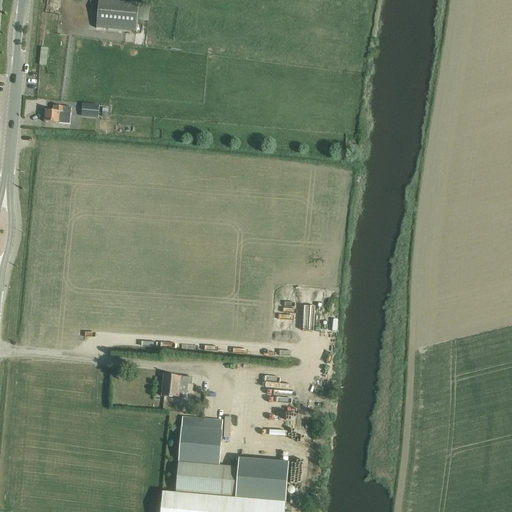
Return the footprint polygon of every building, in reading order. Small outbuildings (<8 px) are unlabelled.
[(100,0),(99,0),(96,29),(136,32),(139,4),(100,0)] [(36,47),(35,64),(43,65),(44,48),(36,47)] [(99,107),(82,105),(81,117),(98,119),(99,107)] [(69,125),(71,108),(53,106),(53,112),(46,111),(45,123),(69,125)] [(164,376),(162,397),(179,399),(186,400),(188,384),(192,384),(192,379),(164,376)] [(177,479),(176,493),(235,498),(238,468),(235,468),(219,467),(222,432),(222,426),(223,423),(223,421),(212,421),(202,420),(198,419),(182,418),(182,423),(182,428),(180,446),(179,462),(177,479)] [(238,468),(235,498),(286,503),(286,502),(286,500),(289,463),(239,459),(238,468)] [(161,511),(285,511),(286,504),(163,493),(161,511)]
